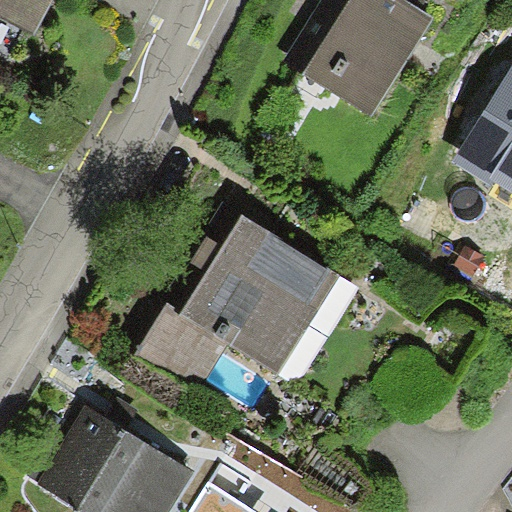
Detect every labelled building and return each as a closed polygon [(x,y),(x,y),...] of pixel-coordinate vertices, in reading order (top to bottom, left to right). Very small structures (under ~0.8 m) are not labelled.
[(61,0),(0,0),(0,22),(36,44),(61,0)] [(428,24),(392,0),(327,0),(290,56),(370,110),(428,24)] [(511,61),(509,60),(462,143),(511,171),(511,61)] [(339,279),(243,222),(185,318),(166,307),(138,352),(201,390),(228,344),(282,375),(339,279)] [(113,426),(89,411),(41,486),(82,511),(172,511),(194,477),(113,426)]
